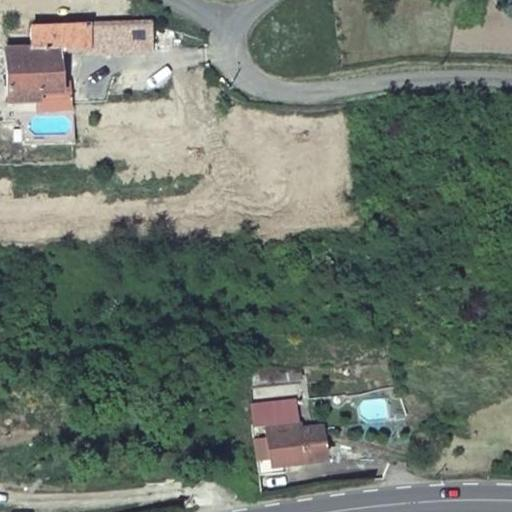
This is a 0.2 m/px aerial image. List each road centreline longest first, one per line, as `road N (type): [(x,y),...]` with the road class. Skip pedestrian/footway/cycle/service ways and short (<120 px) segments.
road 1 (unclassified): [(238,14),(227,44),(233,65),(252,81),(286,87),(511,76)]
road 2 (primary): [(343,511),(511,500)]
